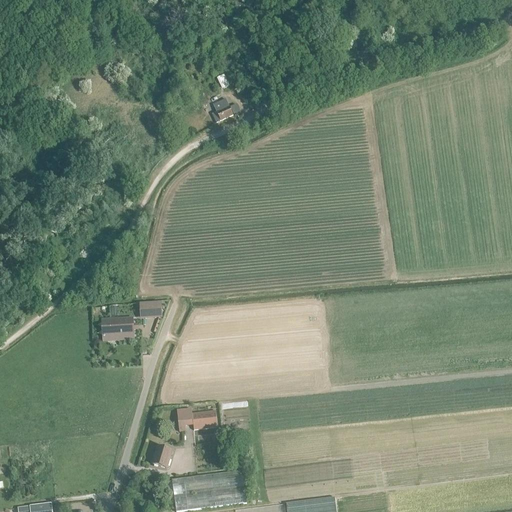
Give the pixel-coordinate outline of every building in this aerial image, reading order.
[(216,123),(224,120),(233,116),(225,100),(213,105),(216,113),(212,115),(216,123)] [(234,115),(239,113),(236,105),(230,108),(234,115)] [(141,306),(141,318),(161,317),(161,305),(141,306)] [(110,338),(127,337),(134,337),(133,320),(109,321),(110,338)] [(192,415),(191,410),(177,412),(179,433),(185,432),(184,423),(193,422),(194,431),(217,428),(216,412),(192,415)] [(172,452),(158,448),(153,465),(166,470),(172,452)] [(173,479),(174,496),(218,492),(218,501),(203,502),(203,503),(188,504),(189,510),(243,505),(241,478),(226,479),(225,474),(173,479)]
